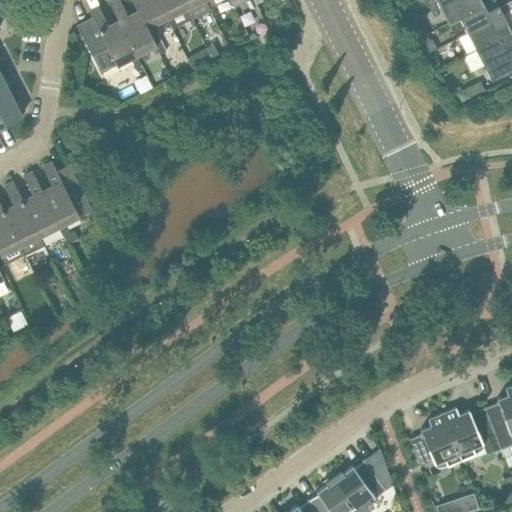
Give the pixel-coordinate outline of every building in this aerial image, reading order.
[(109,0),(109,1),(118,19),(119,19),(137,55),(156,45),(147,27),(138,9),(127,15),(119,0),(109,0)] [(132,0),(138,9),(147,27),(153,24),(166,17),(157,0),(132,0)] [(157,0),(166,17),(171,27),(191,17),(187,7),(186,7),(181,0),(157,0)] [(181,0),(186,7),(187,7),(191,17),(209,8),(204,0),(181,0)] [(254,0),(258,8),(265,5),(262,0),(254,0)] [(451,0),(440,6),(448,23),(460,18),(459,17),(484,4),(481,0),(451,0)] [(498,5),(487,11),(484,4),(459,17),(460,18),(467,33),(491,21),(495,29),(505,23),(507,22),(503,14),(511,9),(511,0),(510,0),(499,6),(498,5)] [(92,16),(76,24),(98,68),(114,60),(117,65),(137,55),(119,19),(118,19),(108,24),(99,6),(89,10),(92,16)] [(507,22),(505,23),(495,29),(491,21),(467,33),(475,49),(499,37),(503,45),(511,40),(511,32),(511,30),(511,29),(511,19),(507,22)] [(153,24),(147,27),(156,45),(159,49),(164,47),(153,24)] [(511,40),(503,45),(499,37),(475,49),(491,80),(511,69),(511,40)] [(213,45),(206,49),(211,58),(218,54),(213,45)] [(206,49),(198,53),(203,62),(211,58),(206,49)] [(0,96),(9,92),(0,73),(0,96)] [(9,92),(0,96),(0,126),(21,116),(9,92)] [(41,188),(41,189),(59,224),(89,209),(64,158),(53,164),(52,161),(43,166),(52,184),(42,189),(41,188)] [(23,175),(33,194),(22,199),(40,234),(59,224),(41,189),(41,188),(32,171),(23,175)] [(3,209),(2,209),(26,254),(44,245),(39,234),(40,234),(22,199),(13,180),(4,185),(13,204),(3,209)] [(0,253),(6,265),(26,254),(2,209),(3,209),(0,202),(0,253)] [(496,398),(498,402),(484,407),(494,434),(500,448),(511,443),(511,439),(510,433),(511,431),(511,384),(504,387),(507,394),(496,398)] [(458,413),(456,406),(441,412),(461,460),(476,454),(473,447),(483,443),(486,453),(500,448),(494,434),(484,407),(470,412),(469,408),(458,413)] [(420,429),(421,433),(408,438),(420,465),(432,460),(434,464),(444,459),(447,466),(461,460),(441,412),(427,418),(430,425),(420,429)] [(342,472),(341,470),(333,476),(358,511),(361,511),(373,504),(370,500),(385,489),(364,459),(354,466),(352,465),(342,472)] [(316,491),(317,493),(308,500),(316,511),(358,511),(333,476),(324,482),(326,484),(316,491)] [(474,493),(435,506),(437,511),(462,511),(478,507),(474,493)] [(501,504),(507,502),(504,494),(498,496),(501,504)] [(287,511),(286,510),(282,511),(316,511),(308,500),(299,506),(297,504),(287,511)]
